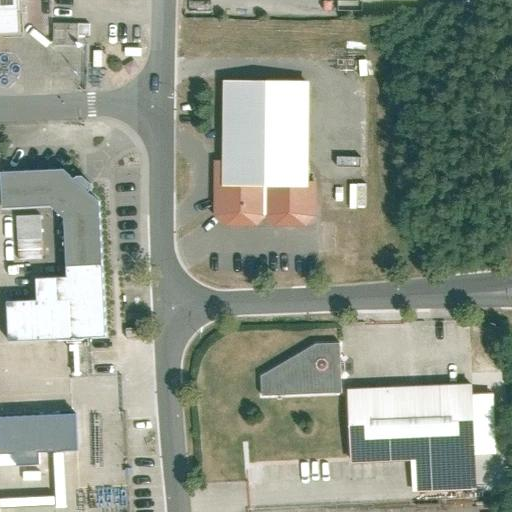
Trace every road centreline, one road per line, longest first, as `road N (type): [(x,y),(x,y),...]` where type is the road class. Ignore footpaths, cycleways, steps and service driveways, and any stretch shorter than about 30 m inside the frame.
road 1 (unclassified): [(511,281),(166,305)]
road 2 (unclassified): [(166,305),(176,511)]
road 3 (unclassified): [(163,105),(166,305)]
road 4 (unclassified): [(0,109),(163,105)]
